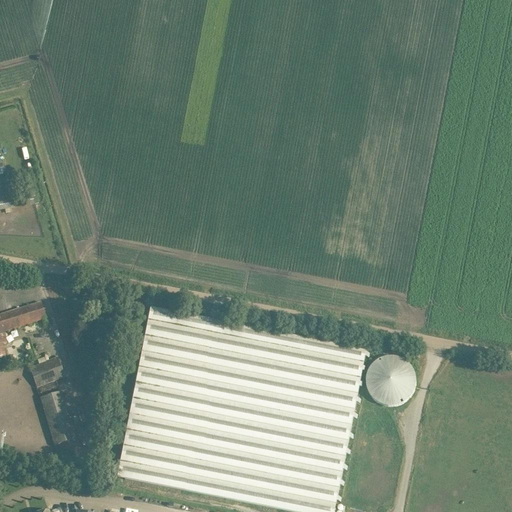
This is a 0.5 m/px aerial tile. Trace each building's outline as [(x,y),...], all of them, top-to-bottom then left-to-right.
[(15,180),(5,182),(6,189),(16,187),(15,180)] [(0,210),(34,204),(32,192),(0,197),(0,210)] [(0,358),(2,358),(6,356),(2,345),(7,344),(3,332),(46,319),(44,312),(41,303),(0,315),(0,358)] [(150,308),(116,479),(248,505),(284,511),(344,511),(345,507),(336,506),(367,351),(150,308)] [(57,358),(29,369),(36,389),(65,378),(57,358)] [(397,365),(388,367),(377,367),(369,369),(368,386),(375,405),(390,406),(412,399),(413,378),(408,365),(397,365)] [(76,440),(61,392),(40,399),(54,447),(76,440)]
